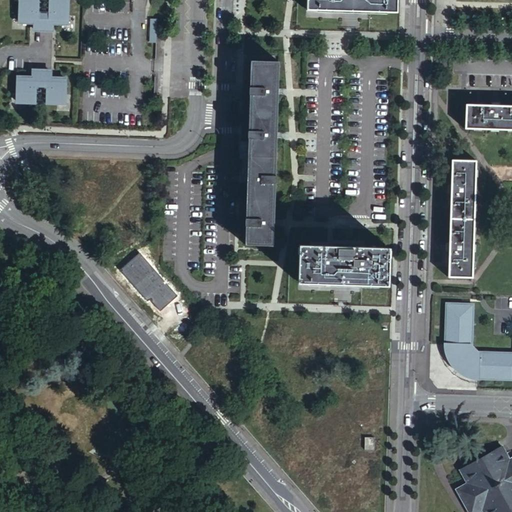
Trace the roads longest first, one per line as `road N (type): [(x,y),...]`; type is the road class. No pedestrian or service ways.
road 1 (tertiary): [(294,511),(62,247),(0,208)]
road 2 (residential): [(418,0),(406,401)]
road 3 (residential): [(225,150),(184,170),(182,271),(194,287),(212,288),(221,261)]
road 4 (unclassified): [(0,153),(37,142),(182,142)]
